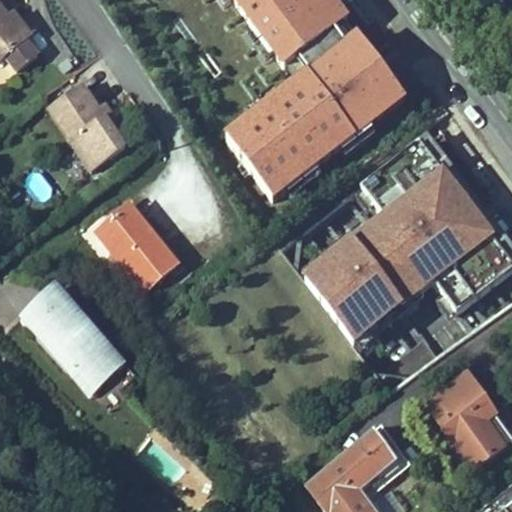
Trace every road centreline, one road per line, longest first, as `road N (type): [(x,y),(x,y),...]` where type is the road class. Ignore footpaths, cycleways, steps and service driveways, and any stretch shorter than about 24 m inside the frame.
road 1 (residential): [(86,0),(174,134)]
road 2 (primary): [(438,43),(511,142)]
